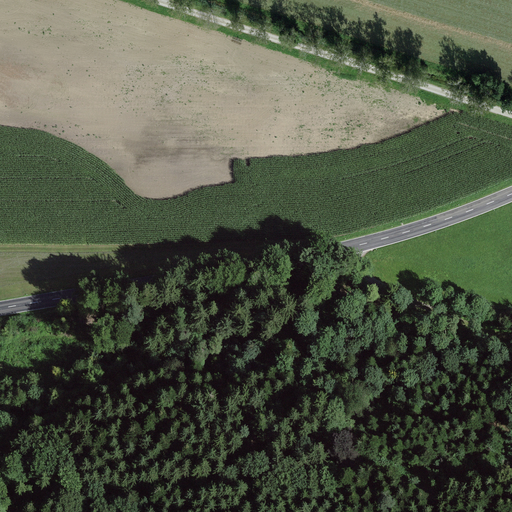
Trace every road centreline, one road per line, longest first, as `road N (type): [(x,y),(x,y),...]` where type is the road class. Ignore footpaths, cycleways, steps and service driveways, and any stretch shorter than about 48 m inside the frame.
road 1 (secondary): [(511,195),(346,248),(0,308)]
road 2 (track): [(16,511),(40,502),(350,474),(395,478),(488,511)]
road 3 (track): [(511,116),(151,0)]
road 4 (track): [(346,248),(389,291),(511,332)]
